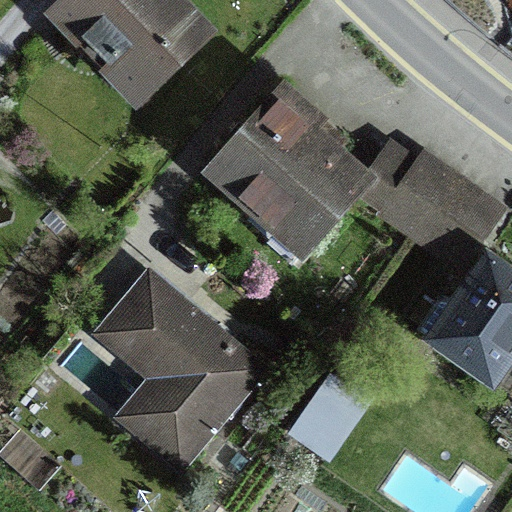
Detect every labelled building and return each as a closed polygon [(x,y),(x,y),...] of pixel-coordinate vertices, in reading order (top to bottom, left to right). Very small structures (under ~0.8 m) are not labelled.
[(134,99),(210,29),(183,0),(48,0),(46,3),(134,99)] [(351,189),(368,168),(362,163),(273,85),(205,161),(301,245),(351,189)] [(405,232),(451,175),(423,152),(411,167),(379,142),(362,163),(368,168),(351,189),(405,232)] [(451,175),(405,232),(449,266),(494,209),(451,175)] [(496,377),(511,351),(511,263),(484,246),(428,333),(496,377)] [(253,358),(136,263),(83,328),(139,373),(111,407),(172,457),(253,358)]
